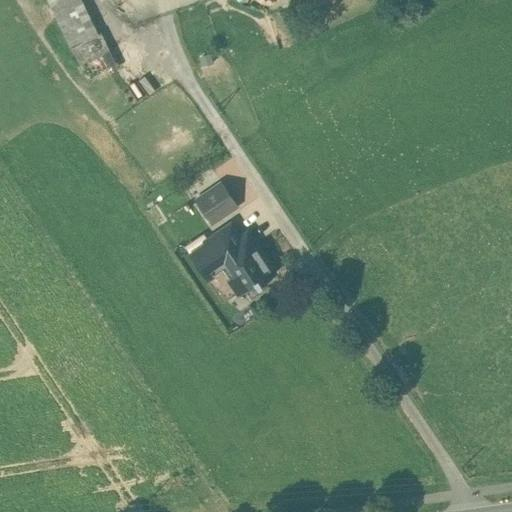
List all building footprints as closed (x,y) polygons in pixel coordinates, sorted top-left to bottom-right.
[(80,0),(48,0),(71,47),(97,33),(80,0)] [(97,33),(71,47),(80,65),(109,51),(99,32),(97,33)] [(109,51),(80,65),(88,81),(116,67),(109,51)] [(237,205),(222,182),(196,200),(211,223),(237,205)] [(241,239),(231,224),(215,235),(216,237),(191,254),(207,279),(209,278),(209,277),(222,269),(238,293),(255,282),(258,287),(262,285),(261,283),(275,274),(254,243),(246,249),(240,240),(241,239)]
